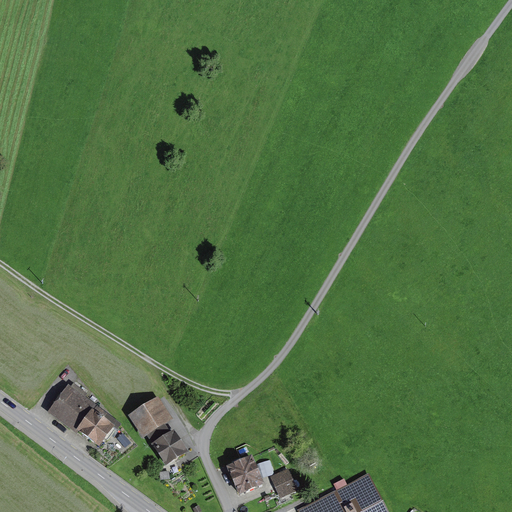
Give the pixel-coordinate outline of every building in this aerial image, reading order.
[(80,432),(97,445),(109,428),(116,433),(122,426),(68,387),(47,415),(76,436),(80,432)] [(146,437),(165,467),(189,452),(174,428),(169,432),(164,424),(171,420),(157,398),(128,417),(142,439),(146,437)] [(228,467),(241,496),(267,485),(254,455),(228,467)] [(271,478),(281,499),(298,491),(288,470),(271,478)] [(160,472),(161,481),(171,480),(170,471),(160,472)] [(297,511),(386,511),(367,475),(297,511)]
